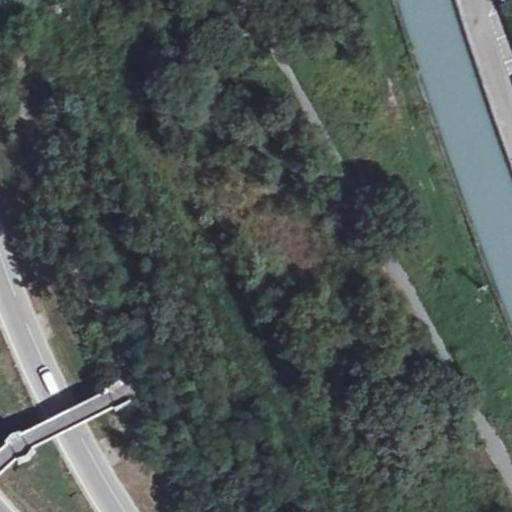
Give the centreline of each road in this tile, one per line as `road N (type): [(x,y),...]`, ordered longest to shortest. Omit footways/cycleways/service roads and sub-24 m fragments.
road 1 (track): [(273,0),(339,115),(511,465)]
road 2 (trunk): [(117,511),(51,398),(0,275)]
